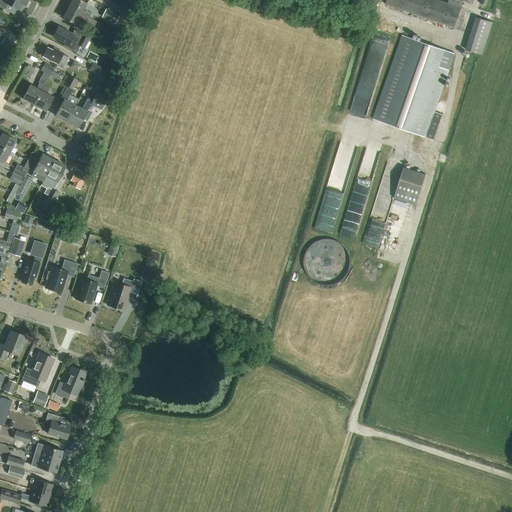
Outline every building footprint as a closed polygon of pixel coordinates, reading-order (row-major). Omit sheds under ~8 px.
[(25,6),(28,0),(27,0),(0,0),(0,6),(4,9),(7,4),(11,6),(20,10),(23,5),(25,6)] [(71,0),(68,7),(89,18),(91,14),(85,11),(85,12),(82,10),(86,3),(80,0),(71,0)] [(130,2),(126,0),(110,0),(107,7),(123,16),(130,2)] [(448,0),(448,3),(440,0),(386,0),(385,4),(454,27),(463,0),(464,0),(472,3),(473,0),(448,0)] [(99,23),(89,18),(68,7),(62,18),(75,24),(79,17),(81,18),(81,19),(87,22),(97,27),(99,23)] [(115,24),(119,16),(106,8),(101,16),(115,24)] [(482,54),(492,22),(476,17),(465,49),(482,54)] [(74,43),(77,38),(71,35),(72,34),(58,26),(53,36),(67,44),(69,40),(74,43)] [(108,31),(103,28),(100,35),(105,37),(108,31)] [(93,45),(95,41),(90,39),(90,38),(76,30),(73,34),(79,38),(76,44),(84,49),(88,42),(93,45)] [(433,139),(434,136),(442,114),(434,111),(454,53),(402,35),(373,119),(433,139)] [(52,50),(47,47),(42,56),(63,67),(68,57),(62,54),(63,53),(53,48),(52,50)] [(72,65),(79,69),(81,64),(74,60),(72,65)] [(49,75),(52,71),(53,67),(44,63),(40,70),(49,75)] [(105,78),(109,71),(92,63),(89,70),(105,78)] [(30,77),(35,67),(29,64),(24,75),(30,77)] [(52,71),(49,75),(58,80),(61,75),(52,71)] [(66,122),(75,105),(66,100),(77,80),(70,75),(60,94),(62,95),(60,97),(64,99),(55,116),(66,122)] [(34,104),(44,85),(39,83),(36,88),(30,85),(22,98),(34,104)] [(44,85),(34,104),(45,110),(52,97),(46,93),(49,88),(44,85)] [(75,105),(66,122),(78,128),(90,104),(101,110),(106,99),(96,93),(92,91),(88,99),(87,99),(82,108),(75,105)] [(0,136),(0,146),(10,151),(16,140),(2,133),(0,136)] [(0,160),(4,163),(10,151),(0,146),(0,160)] [(27,160),(31,163),(36,154),(32,151),(27,160)] [(45,176),(54,160),(42,154),(33,170),(35,171),(32,176),(36,177),(38,173),(45,176)] [(23,178),(25,175),(31,163),(27,160),(24,166),(21,164),(18,168),(16,167),(12,173),(23,178)] [(54,160),(45,176),(41,185),(46,188),(43,193),(47,195),(39,210),(47,214),(58,192),(54,189),(57,183),(56,182),(65,166),(54,160)] [(416,204),(425,174),(403,167),(394,197),(416,204)] [(81,189),(87,177),(75,171),(69,183),(81,189)] [(20,185),(23,179),(12,173),(9,179),(20,185)] [(20,185),(20,186),(16,193),(22,196),(31,178),(25,175),(23,178),(23,179),(20,185)] [(16,193),(20,186),(15,183),(10,192),(15,194),(16,193)] [(335,231),(343,188),(329,185),(322,220),(323,220),(321,229),(335,231)] [(10,203),(15,194),(10,192),(8,197),(5,195),(4,196),(5,196),(3,199),(4,206),(7,207),(10,203)] [(23,213),(27,206),(18,202),(14,210),(23,213)] [(364,241),(379,246),(390,212),(375,207),(364,241)] [(20,212),(14,210),(8,208),(7,208),(4,217),(13,219),(12,223),(9,222),(8,226),(10,227),(9,232),(14,233),(16,223),(20,212)] [(347,212),(341,234),(355,238),(361,215),(347,212)] [(34,218),(25,216),(23,222),(32,225),(34,218)] [(13,237),(14,233),(9,232),(6,241),(0,239),(0,247),(7,250),(8,250),(13,237)] [(20,256),(25,241),(14,237),(9,253),(20,256)] [(331,239),(327,239),(323,239),(319,240),(315,242),(312,244),(309,247),(307,250),(305,254),(304,257),(304,261),(304,265),(305,269),(307,273),(309,276),(312,279),(315,281),(319,283),(323,284),(327,284),(331,284),(334,283),(338,281),(341,279),(344,276),(346,273),(348,269),(349,265),(349,261),(349,257),(348,254),(346,250),(344,247),(341,244),(338,242),(334,240),(331,239)] [(42,259),(47,244),(34,240),(29,254),(34,256),(33,261),(26,259),(22,273),(23,274),(21,282),(31,285),(34,277),(35,277),(40,263),(39,263),(41,258),(42,259)] [(118,244),(110,241),(106,254),(114,256),(118,244)] [(73,277),(77,264),(64,260),(61,269),(52,266),(45,288),(61,293),(66,275),(73,277)] [(103,291),(109,273),(101,270),(98,278),(88,275),(86,279),(82,278),(79,287),(78,286),(76,292),(77,292),(75,299),(90,304),(96,286),(103,288),(102,291),(103,291)] [(132,281),(123,278),(121,284),(114,282),(111,292),(110,292),(108,297),(109,297),(107,305),(123,310),(129,292),(136,294),(135,297),(136,298),(141,281),(133,279),(132,281)] [(18,355),(25,336),(11,330),(5,345),(0,343),(0,358),(3,360),(7,351),(18,355)] [(45,381),(54,359),(39,353),(32,370),(27,368),(21,380),(33,385),(37,387),(40,379),(45,381)] [(76,395),(85,372),(72,367),(65,384),(59,382),(55,394),(68,399),(70,392),(76,395)] [(4,391),(11,394),(16,382),(9,379),(4,391)] [(44,407),(49,395),(37,391),(32,402),(44,407)] [(57,411),(60,404),(49,400),(46,407),(57,411)] [(66,439),(70,426),(57,422),(59,416),(47,413),(44,423),(50,425),(47,433),(66,439)] [(29,443),(31,435),(15,430),(13,439),(29,443)] [(41,456),(59,462),(63,450),(37,443),(36,447),(42,450),(41,456)] [(22,468),(24,460),(8,455),(6,464),(22,468)] [(56,473),(59,462),(41,456),(39,463),(32,461),(30,465),(56,473)] [(22,478),(25,470),(9,465),(7,474),(22,478)] [(32,490),(49,495),(52,484),(31,478),(29,483),(33,484),(32,490)] [(49,495),(32,490),(30,496),(21,493),(21,495),(1,490),(0,493),(0,497),(18,503),(20,498),(46,506),(49,495)]
